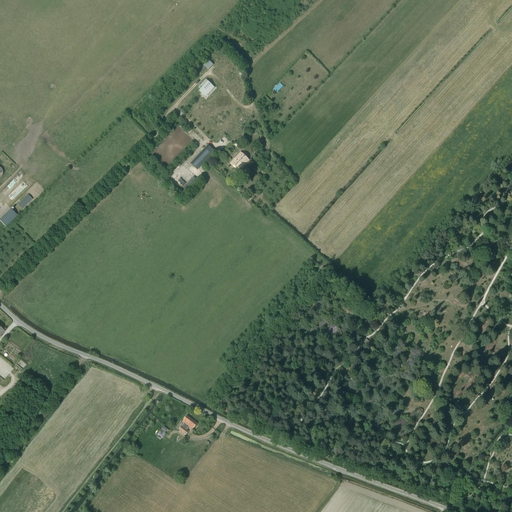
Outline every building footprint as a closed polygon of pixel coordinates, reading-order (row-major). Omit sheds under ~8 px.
[(206,80),(198,88),(201,90),(199,92),(205,98),(206,97),(204,96),(206,93),(207,94),(212,89),(213,90),(215,88),(206,80)] [(197,170),(215,152),(208,145),(190,164),(197,170)] [(241,153),(230,164),(238,172),(249,161),(241,153)] [(253,174),(246,167),(241,173),(248,180),(253,174)] [(26,203),(20,208),(23,212),(29,206),(26,203)] [(11,209),(8,212),(0,219),(0,221),(6,227),(18,216),(11,209)] [(192,430),(197,424),(187,416),(182,422),(184,424),(182,426),(179,429),(186,435),(189,431),(187,430),(189,427),(192,430)] [(164,436),(166,434),(165,433),(168,429),(164,426),(159,432),(164,436)]
